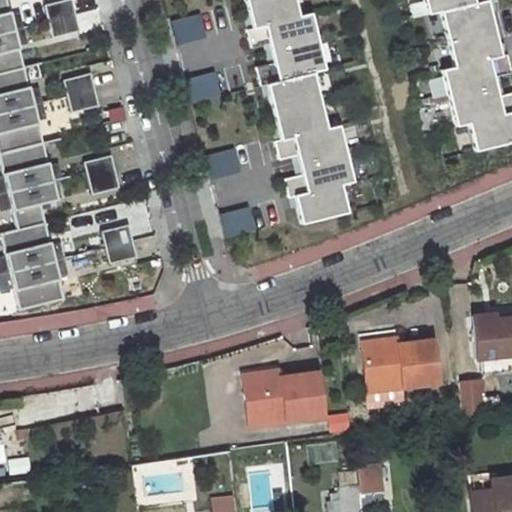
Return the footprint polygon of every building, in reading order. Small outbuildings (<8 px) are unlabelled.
[(0,0),(0,32),(12,30),(8,14),(4,0),(0,0)] [(73,15),(69,0),(60,0),(42,5),(46,21),(73,15)] [(245,0),(252,24),(246,26),(251,44),(269,40),(273,59),(255,64),(260,82),(266,81),(280,136),(274,138),(279,156),(297,152),(302,171),(284,176),(288,194),(294,193),(301,221),(348,209),(341,181),(353,178),(339,121),(327,125),(313,69),(325,66),(311,9),(299,12),(295,0),(245,0)] [(426,0),(430,14),(442,11),(456,67),(444,70),(458,126),(470,123),(477,151),(511,142),(511,93),(500,96),(495,77),(511,72),(511,68),(508,54),(502,55),(488,0),(426,0)] [(21,27),(17,12),(8,14),(12,30),(21,27)] [(77,31),(73,15),(46,21),(51,38),(77,31)] [(25,43),(21,27),(12,30),(16,45),(25,43)] [(16,45),(12,30),(0,32),(0,72),(21,67),(16,45)] [(0,112),(31,105),(27,90),(21,67),(0,72),(0,112)] [(92,90),(88,73),(61,80),(65,96),(92,90)] [(40,103),(36,87),(27,90),(31,105),(40,103)] [(96,106),(92,90),(65,96),(70,113),(96,106)] [(44,118),(40,103),(31,105),(35,120),(44,118)] [(0,153),(40,143),(31,105),(0,112),(0,153)] [(50,181),(46,165),(40,143),(0,153),(0,169),(6,192),(50,181)] [(113,172),(108,155),(82,162),(85,172),(86,179),(113,172)] [(59,179),(55,163),(46,165),(50,181),(59,179)] [(116,188),(113,172),(86,179),(90,195),(116,188)] [(45,206),(55,204),(50,181),(6,192),(10,208),(15,229),(15,230),(42,223),(38,208),(45,206)] [(0,210),(10,208),(6,192),(0,193),(0,210)] [(223,237),(252,229),(246,205),(217,214),(223,237)] [(52,261),(48,245),(42,223),(15,230),(15,229),(0,232),(0,243),(3,256),(7,272),(52,261)] [(130,241),(126,224),(99,231),(103,248),(130,241)] [(134,257),(130,241),(103,248),(107,264),(134,257)] [(61,258),(57,243),(48,245),(52,261),(61,258)] [(65,274),(61,258),(52,261),(56,276),(65,274)] [(61,299),(52,261),(7,272),(11,288),(17,310),(61,299)] [(0,290),(11,288),(7,272),(0,273),(0,290)] [(472,325),(494,323),(492,310),(470,312),(472,325)] [(475,356),(511,352),(511,320),(494,323),(472,325),(475,356)] [(394,333),(359,337),(359,344),(395,340),(394,333)] [(365,390),(436,381),(430,336),(395,340),(359,344),(365,390)] [(242,380),(279,376),(278,373),(277,365),(241,369),(242,380)] [(246,421),(322,413),(317,370),(278,373),(279,376),(242,380),(246,421)] [(483,414),(479,378),(458,380),(461,417),(483,414)] [(303,418),(304,434),(348,430),(347,415),(303,418)] [(491,489),(469,492),(471,511),(511,511),(511,474),(490,478),(491,489)] [(339,503),(327,504),(328,511),(360,511),(357,491),(357,486),(337,488),(339,503)] [(381,511),(378,488),(357,491),(360,511),(381,511)] [(208,497),(209,511),(233,511),(232,495),(208,497)]
